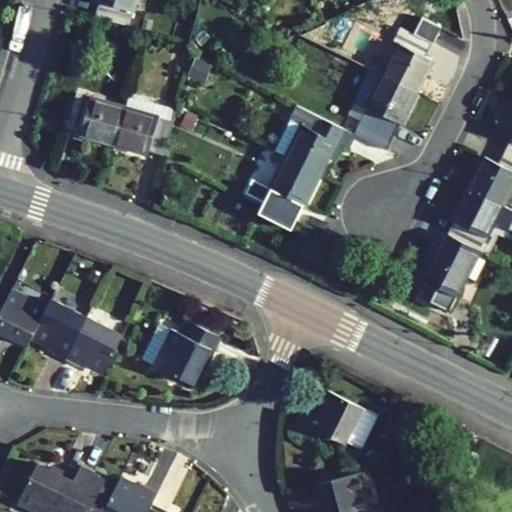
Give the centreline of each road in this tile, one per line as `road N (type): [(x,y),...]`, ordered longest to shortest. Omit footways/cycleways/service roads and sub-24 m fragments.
road 1 (tertiary): [(0,192),(146,240),(305,310)]
road 2 (residential): [(473,0),(481,25),(474,74),(428,166),(383,208)]
road 3 (tertiary): [(305,310),(511,412)]
road 4 (residential): [(227,451),(164,425),(15,408)]
road 5 (residential): [(305,310),(227,451)]
road 6 (residential): [(0,137),(40,0)]
